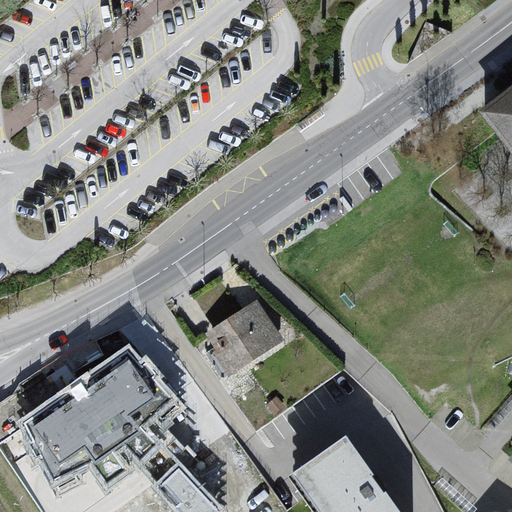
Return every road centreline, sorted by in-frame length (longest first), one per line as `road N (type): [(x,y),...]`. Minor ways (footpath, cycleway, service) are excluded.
road 1 (residential): [(229,224),(507,511)]
road 2 (residential): [(139,284),(285,497)]
road 3 (residential): [(392,107),(229,224)]
road 4 (residential): [(511,21),(392,107)]
road 5 (residential): [(392,107),(365,53),(374,19),(395,0)]
